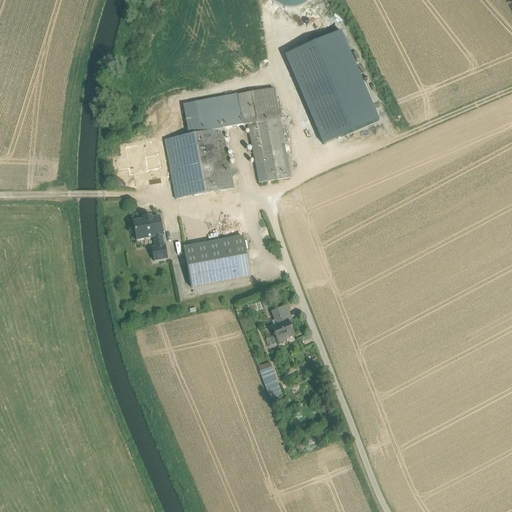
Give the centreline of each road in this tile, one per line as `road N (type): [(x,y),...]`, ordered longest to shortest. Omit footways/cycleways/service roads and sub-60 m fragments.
road 1 (unclassified): [(385,511),(264,203)]
road 2 (track): [(264,203),(511,90)]
